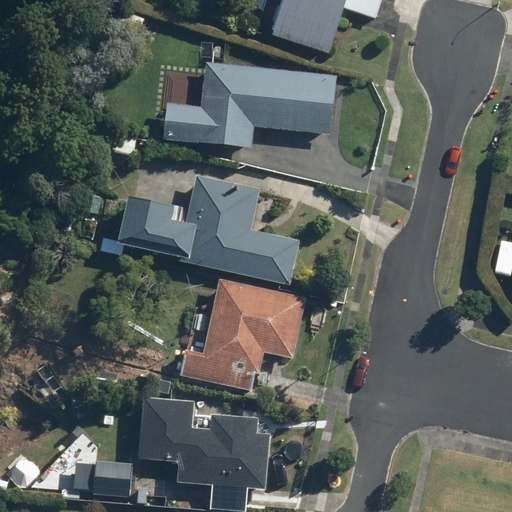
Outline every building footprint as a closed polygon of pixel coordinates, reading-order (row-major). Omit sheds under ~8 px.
[(342,9),(375,20),(381,0),(280,0),(269,36),(327,55),(342,9)] [(334,77),(205,66),(201,112),(162,108),(160,141),(251,149),(253,130),(329,137),(334,77)] [(259,191),(196,177),(185,225),(168,221),(170,210),(127,201),(117,246),(289,285),(299,244),(249,233),(259,191)] [(305,301),(219,282),(202,356),(184,352),(179,375),(253,391),(261,355),(291,361),(305,301)] [(194,403),(142,400),(138,459),(177,461),(176,486),(205,487),(204,508),(246,510),(247,491),(268,493),(271,437),(256,436),(257,419),(209,416),(209,429),(193,428),(194,403)] [(131,465),(93,463),(91,495),(130,497),(131,465)]
